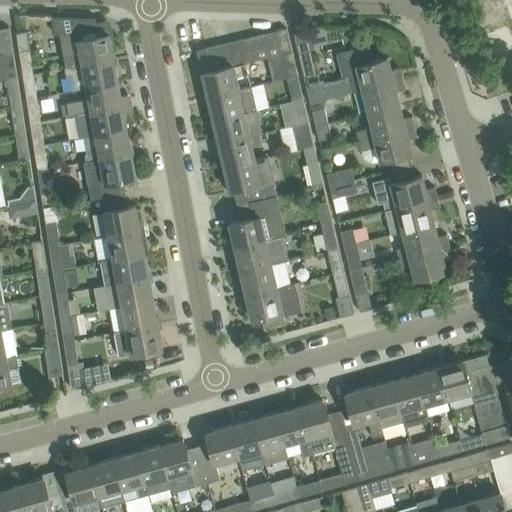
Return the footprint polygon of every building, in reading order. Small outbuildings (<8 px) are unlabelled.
[(71,31),(60,33),(66,66),(69,66),(114,58),(109,33),(102,35),(100,35),(99,35),(96,22),(95,17),(68,16),(71,31)] [(0,43),(2,53),(6,79),(17,77),(13,51),(14,50),(9,27),(0,28),(0,43)] [(286,28),(274,31),(280,55),(281,54),(287,78),(297,75),(286,28)] [(274,31),(262,34),(268,57),(280,55),(274,31)] [(256,60),(268,57),(262,34),(251,36),(256,60)] [(251,36),(239,39),(244,63),(256,60),(251,36)] [(227,42),(233,66),(244,63),(239,39),(227,42)] [(227,42),(218,44),(223,68),(233,66),(227,42)] [(211,70),(223,68),(218,44),(206,47),(211,70)] [(206,47),(196,49),(201,72),(207,96),(252,86),(249,75),(248,75),(236,78),(233,66),(223,68),(211,70),(206,47)] [(326,98),(349,92),(361,89),(403,79),(400,68),(391,71),(388,57),(370,61),(367,48),(340,55),(345,77),(323,83),(326,98)] [(30,50),(19,51),(22,75),(33,73),(30,50)] [(305,77),(317,74),(311,50),(299,53),(305,77)] [(74,89),(86,87),(118,81),(114,58),(69,66),(66,66),(64,66),(66,77),(72,76),(74,89)] [(6,79),(10,107),(21,105),(17,77),(6,79)] [(403,79),(361,89),(367,113),(400,105),(396,91),(406,89),(403,79)] [(26,99),(37,97),(34,80),(24,82),(26,99)] [(62,116),(73,114),(129,103),(127,95),(121,96),(118,81),(86,87),(89,101),(84,102),(83,99),(66,102),(67,104),(60,105),(62,116)] [(292,101),(303,98),(299,81),(288,83),(292,101)] [(252,86),(207,96),(213,120),(244,112),(257,109),(252,86)] [(37,97),(26,99),(29,116),(40,114),(37,97)] [(303,98),(292,101),(298,124),(308,122),(303,98)] [(129,103),(73,114),(78,137),(127,128),(124,113),(130,112),(129,103)] [(400,105),(367,113),(371,127),(356,130),(358,140),(415,126),(412,116),(403,118),(400,105)] [(325,108),(312,111),(316,125),(328,122),(325,108)] [(259,133),(262,132),(256,109),(244,112),(213,120),(218,143),(259,133)] [(23,114),(12,116),(14,133),(25,131),(23,114)] [(303,147),(314,145),(308,122),(298,124),(292,125),(293,131),(297,149),(303,147)] [(328,122),(316,125),(319,140),(332,137),(328,122)] [(33,146),(44,144),(41,126),(31,128),(33,146)] [(361,149),(376,146),(379,160),(412,153),(408,138),(417,136),(415,126),(358,140),(361,149)] [(85,154),(86,160),(131,151),(127,128),(78,137),(78,138),(83,137),(86,154),(85,154)] [(25,131),(14,133),(19,160),(30,158),(25,131)] [(255,159),(252,146),(262,144),(259,133),(218,143),(224,166),(255,159)] [(36,164),(47,162),(44,144),(33,146),(36,164)] [(307,164),(318,161),(314,145),(303,147),(307,164)] [(91,199),(101,197),(124,193),(122,179),(136,176),(131,151),(86,160),(86,161),(84,161),(91,199)] [(268,156),(255,159),(224,166),(229,189),(227,190),(227,191),(233,189),(237,205),(264,198),(277,195),(268,156)] [(52,192),(48,167),(37,169),(41,194),(52,192)] [(351,167),(327,173),(330,186),(354,179),(351,167)] [(435,186),(425,189),(422,175),(403,180),(391,182),(390,177),(372,181),(378,203),(383,202),(385,210),(396,207),(437,197),(435,186)] [(354,179),(330,186),(333,198),(357,192),(354,179)] [(135,205),(127,206),(124,193),(101,197),(108,235),(140,229),(144,228),(141,208),(136,209),(135,205)] [(273,214),(280,212),(276,196),(264,198),(237,205),(241,220),(229,223),(234,247),(278,236),(273,214)] [(391,233),(402,230),(434,223),(431,209),(440,207),(437,197),(396,207),(385,210),(391,233)] [(316,203),(322,227),(332,225),(326,201),(316,203)] [(49,246),(59,244),(55,220),(45,222),(49,246)] [(437,236),(434,223),(402,230),(406,244),(397,246),(399,256),(449,244),(447,234),(437,236)] [(328,250),(338,248),(332,225),(322,227),(328,250)] [(144,249),(148,248),(144,228),(140,229),(108,235),(93,238),(98,261),(112,259),(144,253),(144,249)] [(340,231),(344,245),(356,242),(353,228),(340,231)] [(284,259),(289,258),(283,235),(278,236),(234,247),(240,270),(284,259)] [(347,260),(360,257),(356,242),(344,245),(347,260)] [(449,244),(399,256),(402,266),(411,264),(414,279),(446,271),(443,257),(452,254),(449,244)] [(44,248),(33,250),(36,269),(47,267),(44,248)] [(332,267),(342,265),(338,248),(328,250),(332,267)] [(64,250),(60,250),(60,249),(50,251),(52,270),(63,268),(67,267),(64,250)] [(117,282),(149,276),(144,253),(112,259),(117,282)] [(246,294),(290,284),(284,259),(240,270),(246,294)] [(350,269),(355,294),(368,291),(362,266),(350,269)] [(47,267),(36,269),(40,296),(51,293),(47,267)] [(52,270),(56,294),(67,292),(63,268),(52,270)] [(339,297),(349,295),(343,272),(333,274),(339,297)] [(121,306),(153,300),(149,276),(117,282),(105,284),(109,308),(121,306)] [(299,310),(292,283),(290,284),(246,294),(251,318),(261,316),(263,328),(285,322),(283,314),(299,310)] [(60,318),(70,316),(67,292),(56,294),(60,318)] [(121,306),(126,329),(158,323),(153,300),(121,306)] [(44,321),(55,319),(52,302),(41,304),(44,321)] [(333,307),(324,310),(327,320),(336,317),(333,307)] [(83,333),(86,332),(83,314),(70,316),(60,318),(63,341),(74,339),(74,334),(83,333)] [(118,355),(130,353),(162,347),(158,323),(126,329),(114,331),(118,355)] [(44,349),(59,347),(56,327),(45,329),(47,342),(43,342),(41,346),(42,350),(44,349)] [(67,365),(71,388),(86,385),(83,363),(78,363),(74,339),(63,341),(67,365)] [(48,376),(62,374),(58,347),(59,347),(44,349),(48,376)] [(463,360),(439,367),(447,398),(471,392),(466,371),(489,365),(486,353),(463,360)] [(0,385),(12,383),(9,369),(18,367),(16,355),(6,357),(0,357),(0,385)] [(489,365),(466,371),(471,392),(472,396),(496,389),(489,365)] [(416,373),(424,404),(447,398),(439,367),(416,373)] [(429,419),(424,404),(416,373),(393,379),(401,411),(406,426),(429,419)] [(401,411),(393,379),(369,386),(378,417),(401,411)] [(393,469),(390,459),(385,461),(383,453),(364,459),(354,424),(368,420),(373,437),(383,434),(378,417),(369,386),(346,393),(350,408),(338,411),(358,479),(393,469)] [(496,389),(472,396),(475,408),(499,401),(496,389)] [(323,399),(299,406),(312,453),(335,447),(345,482),(358,479),(338,411),(327,414),(323,399)] [(499,401),(475,408),(479,419),(503,413),(499,401)] [(303,456),(312,453),(299,406),(276,412),(285,444),(298,440),(303,456)] [(253,419),(261,450),(265,464),(288,458),(285,444),(276,412),(253,419)] [(503,413),(479,419),(482,431),(506,425),(503,413)] [(253,419),(230,425),(238,456),(261,450),(253,419)] [(198,445),(208,482),(219,479),(215,463),(238,456),(230,425),(206,432),(209,442),(198,445)] [(506,425),(482,431),(485,443),(491,442),(510,436),(506,425)] [(477,435),(459,440),(462,450),(480,445),(477,435)] [(183,438),(158,445),(167,476),(168,476),(172,488),(195,481),(196,485),(208,482),(198,445),(186,449),(183,438)] [(438,456),(456,451),(454,441),(435,446),(438,456)] [(488,449),(491,457),(511,450),(511,444),(511,442),(488,449)] [(168,476),(167,476),(158,445),(134,452),(143,483),(145,482),(148,494),(172,488),(168,476)] [(415,463),(438,456),(435,446),(431,448),(412,453),(415,463)] [(491,459),(491,457),(488,449),(468,455),(470,464),(470,465),(491,459)] [(494,469),(511,463),(511,450),(491,457),(491,459),(494,468),(494,469)] [(134,452),(112,458),(124,501),(125,500),(148,494),(145,482),(143,483),(134,452)] [(393,469),(411,464),(408,454),(390,459),(393,469)] [(470,465),(470,464),(468,455),(447,461),(450,470),(451,470),(470,465)] [(89,464),(100,505),(102,504),(102,507),(124,501),(112,458),(89,464)] [(430,476),(450,470),(447,461),(427,466),(430,476)] [(511,476),(511,463),(494,469),(497,480),(511,476)] [(78,511),(100,505),(89,464),(66,471),(71,489),(60,492),(64,511),(78,511)] [(410,482),(430,476),(427,466),(408,472),(410,482)] [(410,482),(408,472),(387,478),(390,488),(411,482),(410,482)] [(292,476),(298,497),(322,490),(319,479),(296,485),(293,475),(292,476)] [(273,493),(276,503),(298,497),(292,476),(270,482),(273,493)] [(501,492),(511,488),(511,476),(497,480),(501,492)] [(26,511),(64,511),(60,492),(48,496),(43,477),(19,484),(26,511)] [(324,477),(319,479),(322,490),(328,488),(324,477)] [(390,488),(387,478),(368,484),(355,487),(361,511),(367,511),(375,510),(372,497),(391,492),(390,488)] [(0,505),(1,511),(26,511),(19,484),(0,489),(0,505)] [(361,511),(355,487),(341,491),(347,511),(361,511)] [(501,493),(504,503),(511,501),(511,488),(501,492),(501,493)] [(273,493),(250,500),(253,510),(276,503),(273,493)] [(480,499),(483,511),(506,511),(504,503),(501,493),(480,499)] [(302,502),(304,511),(306,511),(326,507),(323,496),(302,502)] [(483,511),(480,499),(460,505),(462,511),(483,511)] [(231,511),(244,511),(248,511),(245,501),(229,505),(231,511)] [(304,511),(302,502),(282,508),(282,511),(304,511)]
